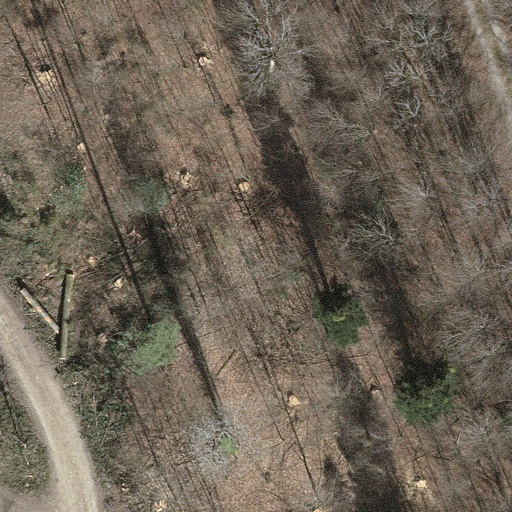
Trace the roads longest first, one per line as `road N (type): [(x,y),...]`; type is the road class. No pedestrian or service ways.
road 1 (track): [(73,511),(21,363),(0,333)]
road 2 (track): [(511,125),(468,0)]
